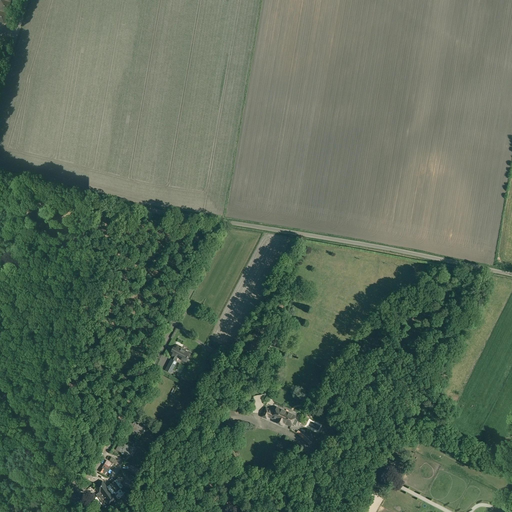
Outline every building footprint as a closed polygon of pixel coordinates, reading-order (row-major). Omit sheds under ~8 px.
[(0,0),(0,22),(4,24),(10,0),(0,0)] [(254,345),(261,334),(255,331),(249,342),(254,345)] [(270,354),(276,343),(269,340),(264,350),(270,354)] [(185,351),(181,349),(182,348),(177,345),(172,356),(175,357),(173,360),(171,359),(165,370),(171,373),(177,362),(175,361),(177,357),(186,361),(187,358),(188,358),(188,357),(189,354),(190,354),(185,351)] [(223,353),(219,350),(210,363),(214,366),(223,353)] [(264,414),(263,416),(267,418),(268,416),(277,420),(276,421),(279,423),(283,425),(284,423),(291,426),(292,423),(295,425),(298,420),(294,419),(295,416),(285,411),(277,408),(275,412),(267,408),(264,414)] [(134,430),(136,424),(137,424),(135,422),(133,424),(131,422),(128,428),(133,431),(134,430)] [(143,426),(141,425),(138,431),(142,433),(145,429),(146,430),(148,427),(146,426),(144,424),(143,426)] [(298,430),(296,433),(301,437),(304,440),(309,445),(312,442),(305,436),(298,430)] [(122,453),(122,452),(126,444),(123,442),(122,444),(119,443),(116,450),(122,453)] [(127,454),(128,453),(132,446),(128,444),(127,445),(126,444),(122,452),(127,454)] [(133,447),(132,446),(128,453),(133,456),(137,448),(134,446),(133,447)] [(408,458),(391,450),(383,466),(399,475),(408,458)] [(110,469),(108,468),(103,465),(100,471),(105,474),(106,471),(108,472),(110,469)] [(118,478),(115,481),(121,489),(124,486),(118,478)] [(95,486),(99,492),(96,494),(102,502),(105,500),(109,506),(124,495),(114,482),(107,487),(102,480),(95,486)]
